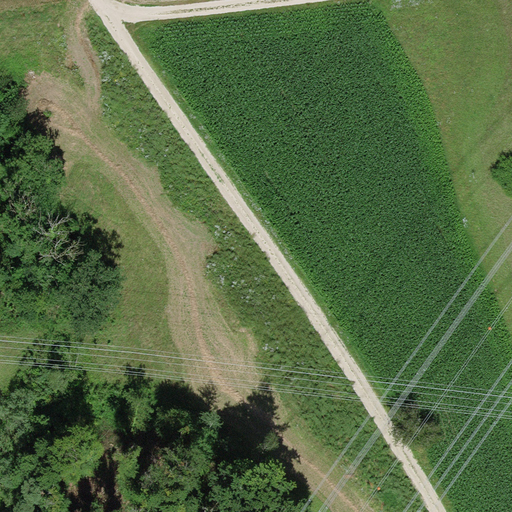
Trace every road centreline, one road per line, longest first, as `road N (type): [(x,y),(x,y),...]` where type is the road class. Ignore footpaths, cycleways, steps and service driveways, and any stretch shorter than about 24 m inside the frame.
road 1 (track): [(430,511),(292,290),(96,7)]
road 2 (track): [(293,0),(158,16),(123,15),(91,0)]
